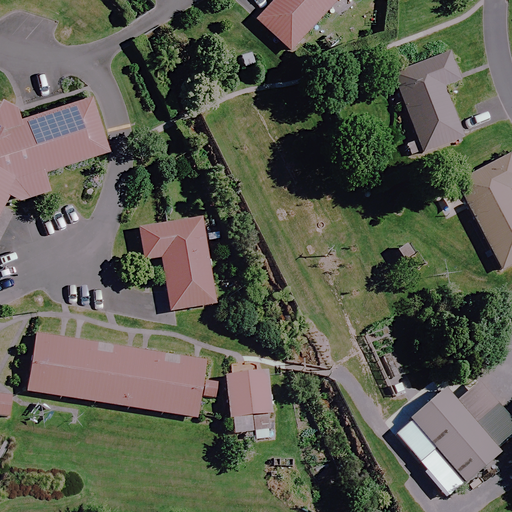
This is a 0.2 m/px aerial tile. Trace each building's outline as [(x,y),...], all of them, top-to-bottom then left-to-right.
[(339,0),(277,0),(256,24),(289,55),(339,0)] [(460,84),(449,57),(392,78),(422,156),(462,141),(443,91),(460,84)] [(106,155),(90,100),(17,122),(12,105),(0,108),(0,209),(6,198),(16,203),(46,194),(40,174),(106,155)] [(511,191),(511,165),(509,159),(456,187),(501,274),(511,267),(511,202),(507,194),(511,191)] [(214,309),(203,223),(139,231),(143,263),(160,261),(167,315),(214,309)] [(196,422),(200,399),(213,401),(216,382),(203,380),(205,364),(35,338),(26,395),(196,422)] [(229,421),(245,420),(250,420),(251,434),(272,432),(268,375),(226,378),(229,421)] [(497,457),(442,394),(408,423),(464,487),(497,457)] [(18,400),(0,397),(0,418),(16,420),(18,400)]
